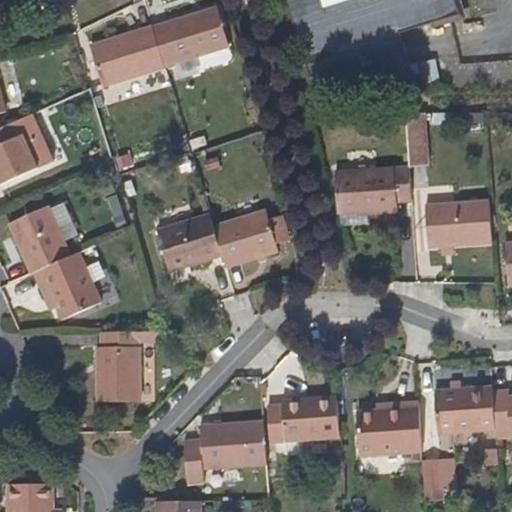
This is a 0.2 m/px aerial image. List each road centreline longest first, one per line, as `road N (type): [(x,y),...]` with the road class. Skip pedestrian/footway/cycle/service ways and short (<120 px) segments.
road 1 (residential): [(244,0),(331,304)]
road 2 (residential): [(331,304),(277,315),(151,447),(101,487)]
road 3 (residential): [(511,338),(484,340),(400,311),(331,304)]
road 4 (residential): [(101,487),(31,419),(18,393)]
